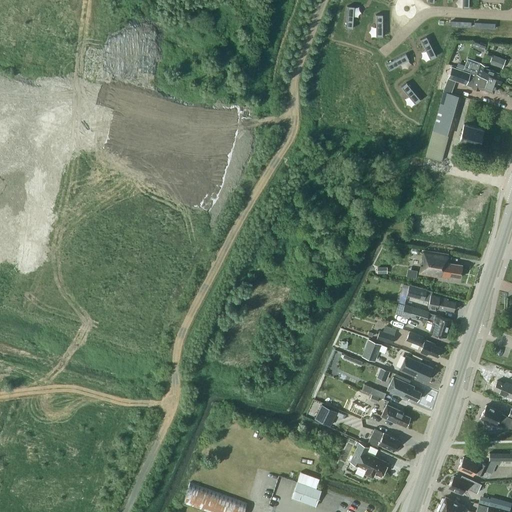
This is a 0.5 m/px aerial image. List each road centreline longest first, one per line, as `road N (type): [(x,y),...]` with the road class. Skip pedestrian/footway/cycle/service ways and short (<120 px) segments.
road 1 (secondary): [(413,511),(472,328)]
road 2 (secondary): [(472,328),(511,206)]
